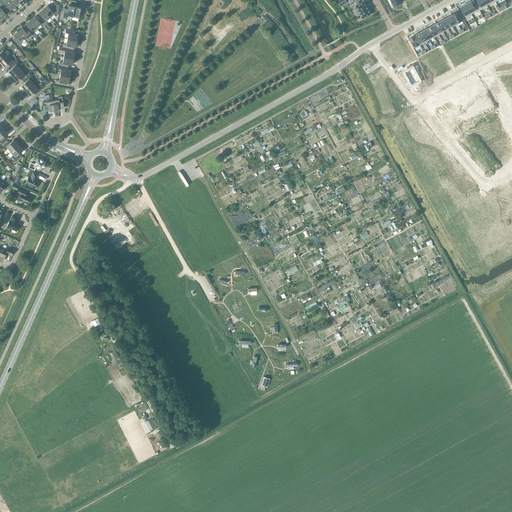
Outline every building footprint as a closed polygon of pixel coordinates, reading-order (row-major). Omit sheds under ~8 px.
[(10,10),(14,6),(8,0),(2,0),(2,1),(1,0),(0,1),(0,3),(3,7),(6,5),(10,10)] [(359,0),(349,0),(351,5),(355,3),(357,5),(356,6),(355,6),(356,6),(356,7),(360,15),(363,19),(362,19),(363,19),(371,14),(371,15),(371,14),(364,2),(364,1),(359,4),(358,1),(360,0),(359,0)] [(484,0),(477,0),(479,3),(476,5),(480,11),(483,9),(482,8),(487,6),(487,5),(484,0)] [(466,4),(472,15),(472,14),(476,12),(477,12),(480,11),(476,5),(474,6),(471,1),(469,3),(469,2),(468,3),(467,4),(467,3),(466,4)] [(465,5),(463,6),(463,5),(463,6),(461,7),(463,12),(460,13),(464,20),(472,15),(466,4),(465,4),(465,5)] [(72,16),(73,16),(75,7),(68,5),(68,9),(64,8),(64,11),(61,10),(59,19),(66,20),(67,15),(72,16)] [(47,6),(43,9),(50,18),(54,14),(56,16),(58,14),(54,9),(52,11),(47,6)] [(81,8),(75,7),(73,16),(78,18),(78,21),(81,21),(83,13),(80,13),(81,8)] [(46,21),(50,18),(43,9),(39,13),(43,18),(41,20),(45,25),(48,23),(46,21)] [(457,12),(453,15),(457,23),(458,24),(459,26),(463,23),(462,20),(457,12)] [(448,17),(453,27),(458,24),(457,23),(453,15),(452,15),(448,17)] [(43,27),(45,25),(41,20),(39,22),(35,17),(30,21),(36,27),(40,24),(43,27)] [(443,20),(448,28),(452,26),(453,27),(448,17),(443,20)] [(443,20),(439,23),(444,32),(448,29),(448,28),(443,20)] [(38,30),(36,27),(30,21),(26,24),(31,29),(29,31),(33,36),(35,34),(34,33),(38,30)] [(444,32),(439,23),(434,25),(439,35),(444,32)] [(508,24),(500,29),(506,39),(511,36),(508,31),(511,29),(508,24)] [(429,28),(435,37),(439,35),(434,25),(429,28)] [(22,28),(18,32),(24,38),(25,40),(29,36),(31,38),(33,36),(29,31),(28,30),(25,32),(22,28)] [(435,37),(429,28),(425,30),(430,40),(434,37),(434,38),(435,37)] [(68,33),(67,39),(77,41),(78,35),(75,34),(75,31),(66,29),(65,32),(68,33)] [(500,29),(492,33),(495,38),(498,37),(500,41),(506,39),(500,29)] [(420,33),(425,43),(430,40),(429,40),(430,40),(425,30),(424,30),(424,31),(420,33)] [(21,41),(24,38),(18,32),(14,36),(19,42),(17,43),(20,47),(23,45),(22,44),(23,43),(21,41)] [(420,45),(425,43),(420,33),(415,36),(420,45)] [(492,33),(484,37),(490,47),(495,44),(493,39),(495,38),(492,33)] [(415,36),(410,39),(415,48),(420,45),(415,36)] [(484,37),(477,42),(479,47),(482,45),(485,50),(490,47),(484,37)] [(76,47),(77,41),(67,39),(66,45),(60,44),(60,46),(62,47),(64,47),(69,49),(73,49),(74,46),(76,47)] [(400,41),(393,45),(395,48),(395,49),(397,52),(399,55),(404,52),(406,54),(412,51),(407,42),(402,45),(400,41)] [(474,42),(469,45),(474,54),(479,51),(474,42)] [(469,45),(464,47),(469,56),(474,54),(469,45)] [(64,47),(62,47),(60,46),(59,46),(58,52),(64,53),(64,57),(73,59),(75,53),(72,52),(73,49),(69,49),(64,47)] [(464,47),(460,50),(465,59),(469,56),(464,47)] [(460,50),(455,53),(460,62),(465,59),(460,50)] [(455,53),(450,56),(454,64),(460,62),(455,53)] [(16,60),(17,60),(15,57),(12,60),(7,55),(0,61),(0,62),(4,67),(9,63),(11,65),(16,60)] [(73,59),(64,57),(62,63),(59,62),(59,65),(65,67),(68,67),(69,64),(72,65),(73,59)] [(445,58),(440,61),(445,70),(450,67),(445,58)] [(13,76),(20,70),(17,66),(20,64),(16,60),(11,65),(12,68),(8,71),(13,76)] [(440,61),(435,63),(440,72),(445,70),(440,61)] [(435,63),(431,66),(436,75),(440,72),(435,63)] [(414,64),(408,67),(409,70),(405,73),(412,85),(419,81),(413,69),(416,67),(414,64)] [(505,64),(500,67),(505,75),(511,71),(510,68),(508,69),(505,64)] [(57,74),(60,75),(70,77),(71,71),(67,70),(68,67),(65,67),(59,65),(56,65),(56,68),(58,68),(57,74)] [(431,66),(425,69),(430,78),(436,75),(431,66)] [(500,67),(494,70),(496,74),(497,73),(500,78),(505,75),(500,67)] [(23,80),(30,74),(28,72),(27,72),(25,71),(23,73),(20,70),(13,76),(17,81),(21,78),(23,80)] [(26,91),(33,84),(29,79),(32,76),(30,74),(23,80),(25,82),(21,86),(26,91)] [(68,86),(70,77),(60,75),(59,81),(56,80),(55,83),(68,86)] [(468,83),(460,87),(463,91),(479,82),(476,77),(473,79),(473,77),(469,79),(470,81),(467,82),(468,83)] [(479,82),(463,91),(469,88),(473,95),(481,91),(480,88),(482,87),(479,82)] [(36,94),(42,89),(38,85),(36,87),(33,84),(26,91),(30,96),(34,92),(36,94)] [(435,101),(430,104),(431,106),(433,109),(434,111),(435,111),(438,109),(439,110),(443,108),(442,107),(446,105),(444,100),(450,97),(447,90),(434,97),(436,100),(435,101)] [(481,91),(473,95),(478,103),(487,98),(485,93),(483,94),(481,91)] [(51,111),(54,111),(52,101),(52,98),(50,99),(49,95),(44,95),(44,100),(46,100),(46,102),(46,103),(42,103),(44,111),(47,111),(51,111)] [(52,101),(54,111),(57,110),(60,109),(60,108),(64,108),(62,97),(58,97),(58,100),(52,101)] [(487,98),(478,103),(482,111),(490,107),(488,104),(490,103),(487,98)] [(328,106),(317,111),(320,117),(324,115),(322,111),(324,110),(326,113),(330,111),(328,106)] [(490,107),(482,111),(486,119),(496,113),(493,108),(491,110),(490,107)] [(446,116),(442,119),(446,126),(457,120),(455,115),(458,114),(454,108),(445,113),(444,113),(446,116)] [(496,113),(486,119),(490,127),(498,122),(497,120),(499,118),(496,113)] [(498,122),(490,127),(495,134),(505,129),(502,124),(500,125),(498,122)] [(464,124),(452,131),(453,134),(454,134),(457,138),(467,132),(465,128),(466,128),(464,124)] [(505,129),(495,134),(499,142),(507,138),(505,135),(507,134),(505,129)] [(468,142),(464,145),(468,152),(479,146),(476,141),(479,140),(476,134),(467,139),(468,141),(467,142),(468,142)] [(503,150),(497,153),(497,154),(511,145),(511,142),(511,140),(508,141),(507,138),(499,142),(503,150)] [(11,152),(19,144),(17,141),(16,142),(14,140),(10,144),(8,141),(2,146),(6,150),(8,148),(11,152)] [(19,144),(11,152),(14,155),(11,157),(16,162),(21,157),(19,154),(23,150),(21,148),(21,147),(19,144)] [(511,145),(497,154),(499,157),(506,153),(507,154),(509,153),(510,154),(511,153),(511,145)] [(28,168),(34,170),(36,167),(42,170),(46,162),(38,159),(35,165),(31,163),(28,168)] [(29,177),(25,184),(35,188),(38,181),(36,180),(39,174),(33,172),(30,178),(29,177)] [(4,183),(2,182),(0,183),(0,191),(1,192),(4,188),(6,190),(10,185),(12,186),(13,182),(8,178),(4,183)] [(20,188),(15,199),(28,204),(31,197),(26,195),(27,191),(20,188)] [(16,224),(19,218),(13,215),(10,221),(7,227),(16,231),(19,225),(16,224)] [(7,250),(0,247),(0,256),(4,258),(6,253),(12,256),(14,250),(8,248),(7,250)] [(91,318),(97,331),(103,328),(96,315),(91,318)] [(119,366),(122,364),(115,351),(109,354),(115,364),(117,363),(119,366)] [(150,430),(157,426),(152,418),(145,422),(150,430)]
